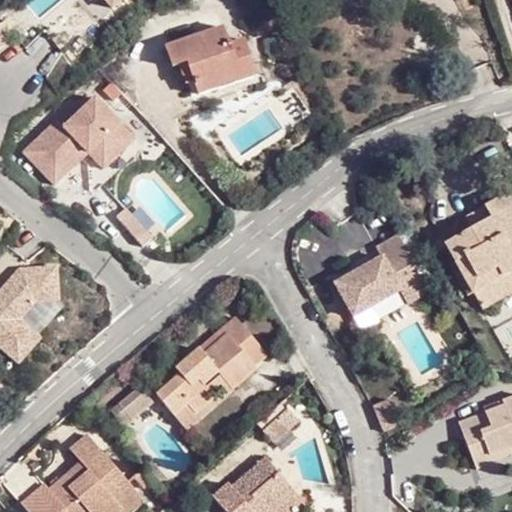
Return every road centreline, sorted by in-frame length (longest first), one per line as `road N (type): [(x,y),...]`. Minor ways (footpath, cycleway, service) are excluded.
road 1 (residential): [(254,231),(363,438),(369,511)]
road 2 (residential): [(511,100),(362,149),(254,231)]
road 3 (residential): [(151,315),(82,371),(0,458)]
road 4 (residential): [(151,315),(0,190)]
road 5 (residential): [(254,231),(151,315)]
